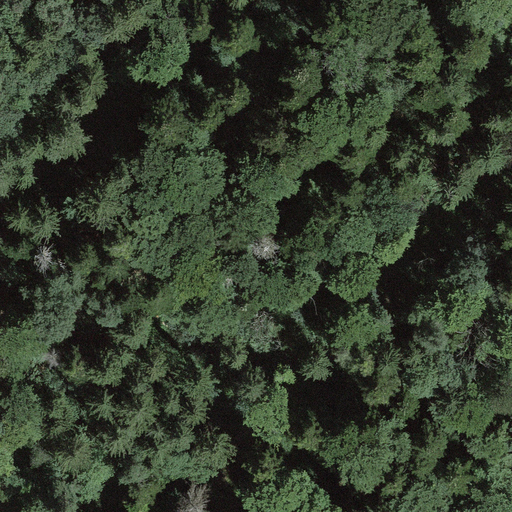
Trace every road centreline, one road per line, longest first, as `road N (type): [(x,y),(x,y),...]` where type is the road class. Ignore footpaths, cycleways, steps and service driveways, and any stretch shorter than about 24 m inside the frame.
road 1 (track): [(10,511),(69,485),(198,462),(243,433),(372,320),(426,228),(511,145)]
road 2 (track): [(0,196),(48,164),(231,0)]
